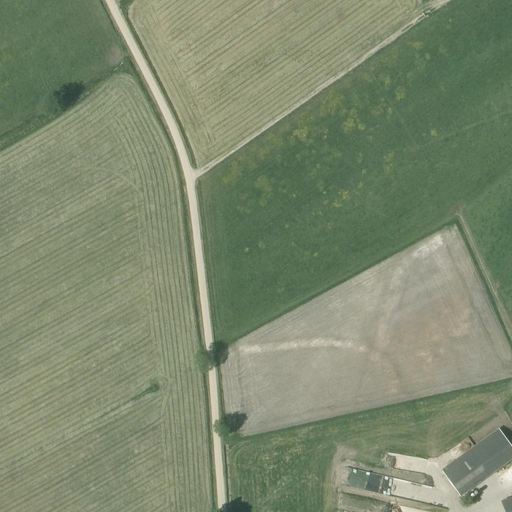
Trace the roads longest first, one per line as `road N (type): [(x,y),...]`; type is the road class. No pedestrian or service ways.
road 1 (track): [(222,511),(187,175),(156,91),(108,0)]
road 2 (track): [(445,0),(188,180)]
